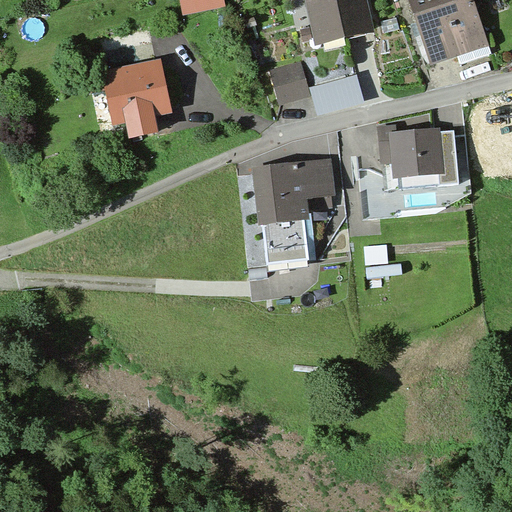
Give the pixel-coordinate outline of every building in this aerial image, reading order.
[(371,32),(363,0),(308,0),(319,44),(371,32)] [(485,45),(469,0),(417,0),(411,2),(432,63),(485,45)] [(301,58),(265,70),(277,108),(313,97),(301,58)] [(158,65),(105,76),(115,123),(168,112),(158,65)] [(437,132),(393,137),(396,176),(441,172),(437,132)] [(128,142),(128,162),(149,161),(148,141),(128,142)] [(332,195),(329,162),(254,171),(261,225),(307,220),(305,198),(332,195)] [(363,247),(364,263),(383,262),(382,246),(363,247)]
